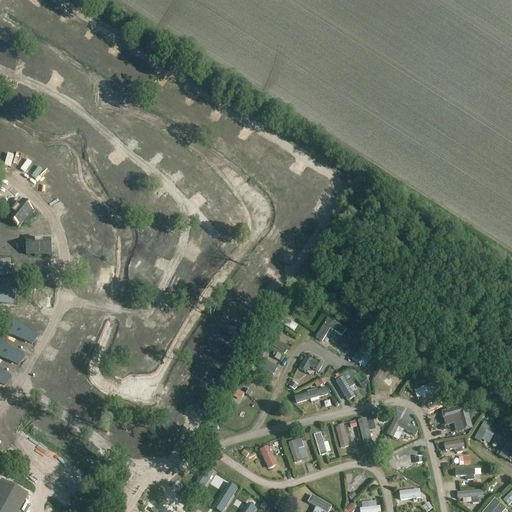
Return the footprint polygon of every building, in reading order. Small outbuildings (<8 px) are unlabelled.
[(94,54),(98,57),(104,49),(100,46),(94,54)] [(90,74),(85,72),(89,62),(81,59),(70,87),(76,89),(77,87),(84,90),(90,74)] [(81,119),(77,116),(81,111),(71,102),(62,111),(76,124),(81,119)] [(189,114),(194,111),(190,104),(185,108),(189,114)] [(175,118),(171,125),(182,131),(186,124),(175,118)] [(53,141),(58,138),(51,127),(46,130),(53,141)] [(156,136),(168,145),(171,140),(160,131),(156,136)] [(156,163),(161,158),(154,151),(149,156),(156,163)] [(135,171),(139,174),(144,166),(130,157),(120,174),(130,180),(135,171)] [(40,177),(45,171),(31,159),(27,164),(40,177)] [(73,165),(63,176),(67,180),(77,169),(73,165)] [(27,189),(31,184),(20,175),(16,180),(27,189)] [(161,176),(152,192),(159,196),(168,180),(161,176)] [(192,200),(196,196),(184,183),(180,188),(192,200)] [(327,192),(310,187),(307,194),(325,199),(327,192)] [(226,200),(239,218),(246,213),(233,195),(226,200)] [(20,227),(23,224),(32,212),(27,208),(21,203),(17,208),(13,214),(9,219),(15,224),(20,227)] [(76,213),(89,222),(93,215),(80,207),(76,213)] [(193,224),(192,217),(182,219),(184,226),(193,224)] [(145,224),(139,238),(146,241),(148,236),(157,239),(161,230),(145,224)] [(206,245),(209,240),(200,235),(197,240),(206,245)] [(29,257),(34,256),(48,255),(48,249),(47,241),(41,242),(33,242),(27,243),(28,251),(29,257)] [(182,260),(191,250),(182,241),(173,252),(182,260)] [(271,248),(278,256),(276,257),(279,262),(287,256),(277,243),(271,248)] [(112,254),(104,266),(110,270),(118,258),(112,254)] [(0,276),(13,275),(12,268),(6,268),(5,260),(0,260),(0,276)] [(132,282),(142,270),(133,262),(122,274),(132,282)] [(155,281),(146,292),(154,299),(163,288),(155,281)] [(43,308),(51,309),(54,286),(46,285),(45,291),(37,290),(36,300),(43,301),(43,308)] [(101,298),(103,291),(89,286),(86,293),(101,298)] [(0,303),(13,305),(14,298),(13,298),(7,297),(8,288),(0,287),(0,303)] [(289,290),(269,323),(303,344),(307,343),(310,339),(311,340),(328,314),(289,290)] [(104,318),(111,320),(119,298),(111,296),(104,318)] [(185,298),(179,306),(174,302),(170,307),(180,315),(190,302),(185,298)] [(66,307),(63,311),(77,322),(81,318),(66,307)] [(155,311),(146,319),(152,325),(160,317),(155,311)] [(328,314),(311,340),(319,345),(340,358),(349,344),(354,347),(361,335),(328,314)] [(14,322),(9,330),(32,345),(37,337),(14,322)] [(269,323),(259,340),(287,357),(290,353),(293,349),(298,346),(303,344),(269,323)] [(85,357),(95,363),(98,358),(102,361),(113,344),(99,335),(85,357)] [(354,347),(346,359),(358,368),(357,369),(372,378),(389,353),(361,335),(354,347)] [(259,340),(246,361),(278,380),(286,360),(287,357),(259,340)] [(61,341),(52,362),(61,366),(71,345),(61,341)] [(0,343),(0,354),(18,366),(23,358),(0,343)] [(150,368),(154,362),(135,349),(131,355),(150,368)] [(290,375),(285,386),(293,391),(323,375),(318,372),(325,360),(316,354),(316,355),(312,353),(310,352),(307,352),(304,353),(301,354),(299,356),(297,358),(295,360),(294,363),(290,375)] [(357,369),(356,370),(366,377),(370,403),(387,400),(391,399),(396,399),(416,369),(389,353),(372,378),(357,369)] [(246,361),(229,389),(262,410),(270,395),(278,380),(246,361)] [(79,363),(73,371),(79,374),(84,366),(79,363)] [(323,375),(344,409),(370,403),(366,377),(356,370),(354,369),(349,368),(347,369),(340,374),(338,373),(323,375)] [(416,369),(396,399),(400,399),(404,400),(408,402),(412,404),(416,406),(419,409),(422,412),(424,416),(469,403),(416,369)] [(0,372),(0,383),(4,387),(10,379),(0,372)] [(293,391),(285,395),(306,418),(307,418),(344,409),(323,375),(293,391)] [(46,400),(57,385),(51,381),(40,395),(46,400)] [(229,389),(191,452),(201,446),(212,441),(223,437),(235,434),(248,431),(255,421),(262,410),(229,389)] [(110,399),(118,403),(122,397),(113,392),(110,399)] [(469,403),(424,416),(426,421),(428,426),(432,443),(467,438),(483,412),(469,403)] [(389,408),(353,417),(364,461),(367,462),(396,408),(392,408),(389,408)] [(396,408),(367,462),(370,463),(378,459),(422,438),(419,428),(418,424),(416,420),(414,417),(411,414),(408,412),(404,410),(400,408),(396,408)] [(467,438),(465,440),(467,447),(474,453),(479,446),(495,456),(511,430),(487,415),(483,412),(467,438)] [(353,417),(330,422),(340,464),(348,461),(352,460),(356,460),(360,460),(364,461),(353,417)] [(330,422),(307,428),(320,470),(340,464),(330,422)] [(307,428),(281,434),(293,478),(320,470),(307,428)] [(511,430),(495,456),(506,464),(511,468),(511,430)] [(422,438),(378,459),(434,494),(422,438)] [(467,438),(432,443),(438,469),(494,466),(484,460),(474,453),(467,447),(465,440),(467,438)] [(268,447),(258,452),(268,472),(277,468),(268,447)] [(245,455),(251,475),(260,472),(254,452),(245,455)] [(200,462),(173,500),(174,501),(192,511),(197,511),(222,476),(200,462)] [(13,480),(23,467),(17,463),(7,475),(13,480)] [(494,466),(438,469),(443,491),(488,488),(500,471),(494,466)] [(351,469),(343,472),(346,504),(351,504),(375,478),(373,475),(370,473),(367,471),(364,470),(361,469),(357,469),(354,469),(351,469)] [(488,488),(443,491),(446,504),(455,503),(468,511),(479,511),(490,499),(500,496),(511,484),(511,479),(500,471),(488,488)] [(343,472),(304,484),(339,511),(341,511),(346,504),(343,472)] [(222,476),(197,511),(230,511),(245,490),(222,476)] [(346,504),(341,511),(385,511),(380,490),(379,487),(378,483),(377,481),(375,478),(351,504),(346,504)] [(0,511),(19,511),(28,495),(2,481),(0,483),(0,511)] [(275,490),(266,503),(268,504),(280,511),(339,511),(304,484),(285,490),(280,490),(275,490)] [(511,511),(511,484),(500,496),(498,499),(509,511),(511,511)] [(399,494),(400,503),(421,502),(420,492),(399,494)] [(490,499),(479,511),(509,511),(498,499),(500,496),(490,499)]
